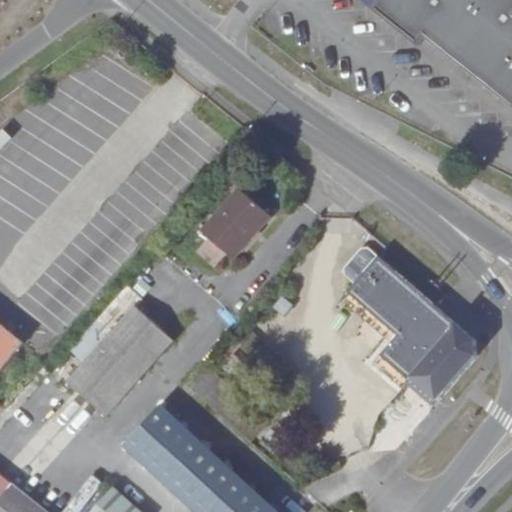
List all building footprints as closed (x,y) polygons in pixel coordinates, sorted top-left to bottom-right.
[(511,0),(379,0),(380,1),(374,9),(420,46),(427,38),(511,105),(511,0)] [(270,216),(239,189),(201,231),(209,238),(227,254),(233,259),(270,216)] [(227,254),(209,238),(198,250),(215,267),(227,254)] [(348,292),(390,329),(384,336),(392,342),(375,365),(401,389),(412,377),(426,390),(438,401),(476,357),(475,340),(379,257),(348,292)] [(384,336),(390,329),(348,292),(342,300),(384,336)] [(174,342),(136,308),(67,383),(105,417),(174,342)] [(0,413),(5,408),(0,404),(0,369),(24,339),(10,328),(13,325),(6,319),(3,322),(0,319),(0,413)] [(221,415),(238,395),(205,365),(187,385),(221,415)] [(433,407),(438,401),(426,390),(420,396),(433,407)] [(238,395),(221,415),(252,443),(270,423),(238,395)] [(278,511),(161,405),(124,446),(196,511),(278,511)] [(47,511),(0,474),(0,511),(47,511)] [(142,511),(109,482),(85,511),(142,511)]
